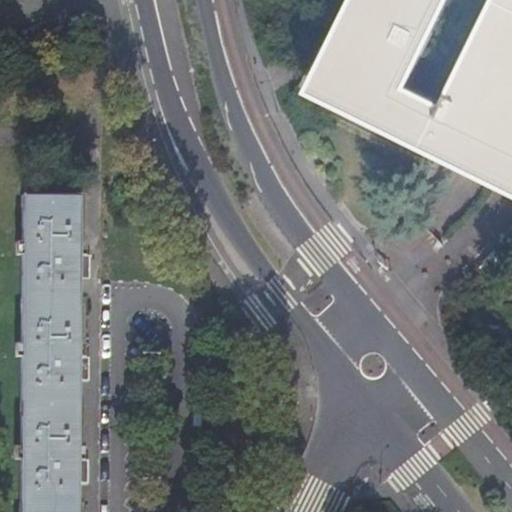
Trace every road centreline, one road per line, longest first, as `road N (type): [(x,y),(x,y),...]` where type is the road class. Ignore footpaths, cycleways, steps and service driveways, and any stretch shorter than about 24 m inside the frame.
road 1 (secondary): [(147,0),(191,159),(223,220),(323,352)]
road 2 (secondary): [(369,308),(295,210),(259,146),(215,0)]
road 3 (residential): [(178,511),(185,327),(120,289)]
road 4 (residential): [(120,289),(117,511)]
road 5 (secondary): [(511,478),(422,376)]
road 6 (secondary): [(368,414),(451,511)]
